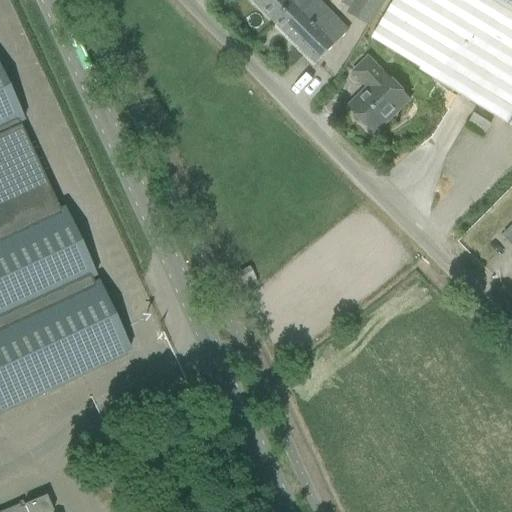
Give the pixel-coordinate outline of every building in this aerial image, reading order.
[(250,0),(274,24),(297,0),(250,0)] [(313,0),(297,0),(274,24),(315,65),(347,34),(313,0)] [(355,0),(347,14),(369,27),(385,0),(355,0)] [(511,0),(394,0),(371,40),(420,69),(419,71),(506,124),(511,114),(511,0)] [(347,108),(374,135),(401,109),(410,100),(383,73),(382,74),(367,59),(352,73),(367,89),(347,108)] [(0,413),(125,356),(124,353),(129,350),(97,282),(92,284),(90,279),(95,277),(63,208),(58,211),(18,123),(23,121),(0,71),(0,413)] [(511,227),(503,237),(511,246),(511,227)] [(100,470),(111,495),(125,489),(114,464),(100,470)] [(51,511),(45,496),(23,506),(23,507),(19,508),(18,505),(0,511),(51,511)]
